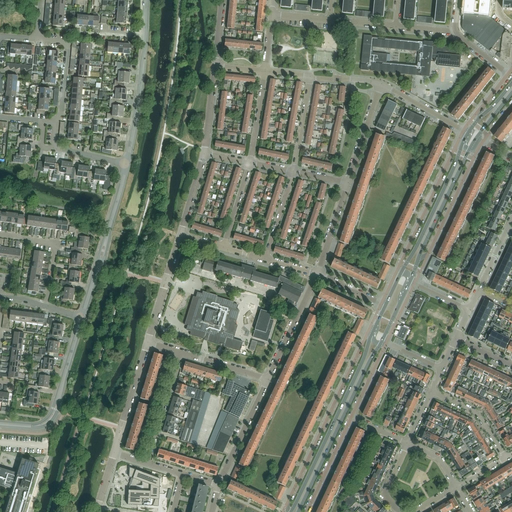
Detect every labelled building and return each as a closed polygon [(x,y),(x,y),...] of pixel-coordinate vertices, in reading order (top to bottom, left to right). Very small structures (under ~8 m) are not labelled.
[(322,0),(313,0),(313,9),(313,10),(321,11),(322,0)] [(353,0),(345,0),(344,13),(352,14),(352,13),(353,0)] [(446,8),(446,0),(437,0),(437,7),(446,8)] [(464,0),(463,14),(489,16),(491,0),(464,0)] [(504,2),(503,9),(511,10),(511,0),(503,0),(504,0),(504,2)] [(385,2),(376,1),(374,16),(383,17),(385,2)] [(415,5),(406,4),(405,19),(414,20),(414,19),(415,5)] [(446,8),(437,7),(436,22),(435,22),(444,23),(446,8)] [(489,18),(489,16),(463,14),(462,27),(463,30),(465,31),(470,36),(500,59),(501,59),(506,62),(509,59),(510,46),(509,44),(510,43),(511,43),(511,36),(511,35),(494,21),(491,18),(490,18),(489,18)] [(433,42),(424,41),(424,42),(372,37),(372,36),(364,35),(361,70),(368,71),(368,70),(371,70),(371,71),(423,76),(429,77),(431,61),(435,62),(435,63),(436,63),(436,62),(438,62),(437,66),(460,68),(461,56),(458,56),(459,52),(450,51),(450,47),(433,45),(433,42)] [(105,47),(105,50),(107,50),(107,52),(113,53),(113,43),(108,42),(107,47),(105,47)] [(131,45),(130,45),(130,44),(126,44),(126,42),(124,42),(124,44),(123,54),(126,54),(126,57),(129,57),(129,54),(129,48),(131,49),(131,45)] [(10,47),(8,46),(7,55),(10,55),(10,54),(15,55),(16,44),(11,44),(10,47)] [(53,49),(46,49),(46,51),(48,51),(47,56),(57,57),(58,52),(53,51),(53,49)] [(118,74),(118,77),(129,78),(130,73),(123,72),(124,69),(116,68),(115,74),(118,74)] [(495,74),(488,68),(479,80),(486,85),(490,81),(492,79),(495,74)] [(225,74),(225,76),(224,83),(227,83),(227,80),(232,80),(232,75),(225,74)] [(113,85),(122,86),(122,83),(129,84),(129,78),(118,77),(118,80),(114,80),(114,85),(113,85)] [(482,90),(486,85),(479,80),(470,91),(477,97),(481,92),(482,90)] [(122,86),(113,85),(112,90),(115,91),(115,94),(126,95),(127,90),(120,89),(120,86),(122,86)] [(341,86),(341,87),(338,86),(337,89),(340,90),(340,94),(345,95),(346,87),(341,86)] [(460,103),(468,109),(472,104),(473,102),(477,97),(470,91),(460,103)] [(126,95),(115,94),(115,97),(110,97),(109,102),(119,103),(119,100),(126,101),(126,95)] [(253,96),(247,95),(244,95),(244,98),(247,98),(246,103),(251,104),(253,96)] [(388,100),(386,105),(395,109),(397,105),(398,104),(388,100)] [(112,107),(112,111),(123,112),(124,106),(117,106),(117,103),(109,102),(109,107),(112,107)] [(464,114),(468,109),(460,103),(451,115),(458,121),(462,116),(464,114)] [(50,105),(38,104),(38,110),(36,109),(36,113),(45,114),(45,110),(48,111),(48,107),(50,107),(50,105)] [(384,109),(393,114),(395,109),(386,105),(384,109)] [(344,110),(336,109),(335,112),(338,113),(337,117),(342,118),(344,110)] [(382,114),(391,118),(393,114),(384,109),(382,114)] [(403,119),(407,121),(411,112),(407,110),(403,119)] [(116,117),(123,117),(123,112),(112,111),(112,114),(107,114),(106,119),(116,120),(116,117)] [(407,121),(412,123),(416,114),(411,112),(407,121)] [(382,114),(381,117),(380,118),(389,123),(391,118),(382,114)] [(416,114),(412,123),(416,125),(420,117),(416,114)] [(337,117),(336,121),(333,120),(332,124),(335,124),(336,124),(341,125),(342,118),(337,117)] [(420,117),(416,125),(421,127),(421,128),(425,118),(425,119),(420,117)] [(109,128),(120,129),(121,123),(114,123),(114,120),(116,120),(106,119),(104,118),(104,124),(109,124),(109,128)] [(380,118),(380,119),(378,123),(387,127),(389,123),(380,118)] [(384,131),(387,127),(378,123),(376,127),(375,127),(385,132),(384,131)] [(500,129),(499,129),(498,131),(494,137),(502,143),(511,130),(504,124),(500,129)] [(26,129),(27,126),(19,125),(18,130),(21,131),(21,134),(32,135),(33,129),(26,129)] [(113,137),(113,136),(113,134),(120,134),(120,129),(109,128),(109,131),(104,130),(103,136),(113,137)] [(437,141),(445,145),(448,139),(448,140),(449,137),(452,131),(444,128),(443,129),(437,141)] [(17,142),(25,143),(25,140),(32,140),(32,135),(21,134),(21,137),(18,137),(17,142)] [(283,141),(286,142),(291,143),(292,135),(287,134),(286,138),(284,138),(283,141)] [(373,143),(371,148),(380,151),(385,137),(376,134),(374,140),(373,143)] [(106,141),(106,144),(117,145),(118,140),(111,139),(111,136),(113,137),(103,136),(103,141),(106,141)] [(216,138),(215,141),(214,147),(222,148),(223,143),(217,142),(218,138),(216,138)] [(431,155),(439,159),(442,153),(443,151),(445,145),(437,141),(431,155)] [(20,151),(31,152),(31,146),(25,146),(25,143),(17,142),(17,147),(20,147),(20,151)] [(102,152),(109,154),(110,150),(117,151),(117,145),(106,144),(106,148),(102,147),(102,152)] [(367,163),(375,165),(380,151),(371,148),(370,154),(369,154),(369,157),(367,163)] [(13,156),(13,162),(23,163),(23,157),(30,157),(31,152),(20,151),(19,154),(16,154),(16,156),(13,156)] [(487,172),(494,157),(495,156),(486,152),(483,159),(482,162),(479,168),(487,172)] [(424,170),(432,174),(435,168),(436,165),(439,159),(431,155),(424,170)] [(43,169),(49,170),(50,158),(45,158),(44,164),(41,163),(40,171),(43,172),(43,169)] [(50,158),(49,170),(54,170),(53,175),(57,175),(58,167),(58,166),(55,165),(56,159),(50,158)] [(66,173),(67,162),(62,161),(61,168),(58,167),(57,175),(60,176),(60,173),(66,173)] [(73,163),(67,162),(66,173),(71,174),(70,179),(73,179),(74,171),(75,170),(72,169),(73,163)] [(364,172),(361,178),(370,181),(375,165),(367,163),(364,170),(363,172),(364,172)] [(82,177),(84,166),(78,165),(77,172),(74,171),(73,179),(77,180),(77,177),(82,177)] [(89,167),(84,166),(82,177),(87,178),(87,183),(90,183),(91,175),(91,173),(88,173),(89,167)] [(479,168),(476,174),(475,177),(472,183),(480,187),(487,172),(479,168)] [(91,175),(90,183),(93,183),(94,180),(99,181),(100,170),(95,169),(94,175),(91,175)] [(109,191),(111,176),(105,175),(106,171),(100,170),(99,181),(104,182),(103,190),(109,191)] [(417,185),(425,189),(428,183),(429,180),(432,174),(424,170),(417,185)] [(370,181),(361,178),(359,185),(358,188),(356,194),(365,197),(370,181)] [(472,183),(469,189),(468,192),(465,198),(473,202),(480,187),(472,183)] [(425,189),(417,185),(410,200),(418,204),(420,198),(421,198),(422,195),(425,189)] [(511,193),(511,192),(506,190),(505,193),(503,192),(502,194),(504,195),(510,198),(511,193)] [(277,200),(279,193),(274,191),(273,195),(268,193),(267,196),(272,198),(277,200)] [(248,194),(246,201),(251,202),(253,198),(256,200),(257,196),(254,195),(248,194)] [(365,197),(356,194),(354,201),(353,203),(353,204),(351,210),(359,213),(365,197)] [(504,195),(501,200),(507,203),(510,198),(504,195)] [(221,203),(224,204),(230,205),(232,198),(227,196),(225,201),(222,199),(221,203)] [(465,198),(462,204),(461,206),(458,213),(466,216),(473,202),(465,198)] [(403,215),(410,219),(413,212),(414,212),(415,210),(418,204),(410,200),(403,215)] [(507,203),(501,200),(500,204),(496,202),(495,204),(499,206),(505,209),(507,203)] [(499,206),(497,209),(496,208),(494,211),(496,211),(502,214),(505,209),(499,206)] [(348,219),(345,226),(354,229),(359,213),(351,210),(349,216),(348,219)] [(496,211),(494,217),(500,220),(502,214),(496,211)] [(458,213),(455,219),(454,221),(451,227),(459,231),(466,216),(458,213)] [(395,230),(403,234),(406,227),(407,227),(408,225),(410,219),(403,215),(395,230)] [(489,221),(491,222),(497,225),(500,220),(494,217),(492,220),(490,219),(489,221)] [(488,224),(487,227),(493,230),(495,231),(495,230),(497,225),(491,222),(490,225),(488,224)] [(343,235),(341,241),(340,242),(349,245),(354,229),(345,226),(343,232),(342,235),(343,235)] [(88,244),(89,238),(84,237),(84,233),(86,233),(86,230),(75,229),(75,227),(69,227),(69,231),(68,231),(68,232),(74,233),(73,238),(79,239),(78,242),(88,244)] [(451,227),(448,234),(447,236),(444,242),(452,246),(459,231),(451,227)] [(388,245),(396,249),(399,242),(400,242),(401,240),(403,234),(395,230),(388,245)] [(249,238),(248,243),(255,245),(256,240),(252,239),(254,233),(251,232),(249,238)] [(498,236),(495,235),(491,233),(489,232),(486,238),(488,239),(488,238),(495,241),(497,236),(498,236)] [(488,239),(486,244),(492,247),(495,241),(488,238),(488,239)] [(78,248),(77,251),(80,251),(81,249),(88,249),(88,244),(78,242),(78,248)] [(437,258),(442,260),(445,262),(452,246),(444,242),(441,248),(440,251),(437,258)] [(280,244),(277,243),(276,243),(275,247),(273,252),(280,254),(282,249),(279,248),(280,244)] [(482,244),(479,250),(489,254),(492,248),(482,244)] [(396,249),(388,245),(381,260),(389,264),(392,257),(393,257),(394,254),(396,249)] [(72,253),(71,259),(82,261),(82,255),(77,254),(77,251),(71,250),(66,249),(65,252),(72,253)] [(479,250),(476,255),(486,260),(489,254),(479,250)] [(476,255),(474,261),(484,266),(486,260),(476,255)] [(215,260),(203,257),(202,263),(204,264),(202,270),(212,273),(213,268),(216,269),(215,271),(241,278),(241,277),(250,280),(250,281),(275,288),(276,287),(277,288),(280,289),(278,294),(288,299),(287,303),(292,305),(294,302),(297,303),(301,293),(302,294),(305,288),(280,276),(278,279),(255,272),(256,269),(242,265),(241,268),(214,260),(215,260)] [(427,279),(430,280),(433,282),(436,275),(437,273),(435,273),(441,261),(439,260),(433,257),(424,276),(427,278),(427,279)] [(71,264),(69,263),(68,268),(75,269),(75,266),(81,266),(82,261),(71,259),(71,264)] [(337,271),(339,272),(340,272),(347,275),(351,267),(335,259),(331,268),(338,271),(337,271)] [(511,262),(504,259),(501,265),(511,269),(511,267),(511,262)] [(474,261),(471,266),(481,271),(484,266),(474,261)] [(501,265),(498,271),(508,275),(511,269),(501,265)] [(471,266),(468,272),(478,277),(481,271),(471,266)] [(351,267),(347,275),(353,278),(355,280),(355,279),(362,282),(366,274),(351,267)] [(70,271),(69,277),(79,278),(80,272),(74,271),(75,269),(68,268),(68,270),(70,271)] [(498,271),(495,276),(506,281),(508,275),(498,271)] [(366,274),(362,282),(368,285),(368,286),(371,287),(371,286),(377,289),(381,281),(366,274)] [(436,275),(433,282),(439,284),(442,278),(436,275)] [(495,276),(493,282),(503,287),(506,281),(495,276)] [(69,277),(69,280),(66,280),(66,282),(60,281),(60,284),(62,285),(69,286),(69,285),(71,286),(71,283),(79,284),(79,278),(69,277)] [(442,278),(439,284),(445,287),(448,280),(442,278)] [(448,280),(445,287),(450,290),(454,283),(448,280)] [(493,282),(490,289),(500,293),(503,287),(493,282)] [(454,283),(450,290),(456,293),(460,286),(454,283)] [(36,293),(37,292),(38,292),(38,288),(40,288),(40,290),(45,291),(45,288),(39,287),(29,285),(28,291),(31,291),(31,294),(35,295),(36,293)] [(69,286),(62,285),(62,288),(64,288),(63,294),(73,295),(74,289),(69,288),(69,286)] [(460,286),(456,293),(462,295),(465,289),(460,286)] [(327,292),(321,289),(317,298),(332,305),(336,297),(330,294),(330,293),(328,292),(327,292)] [(468,298),(472,292),(471,291),(465,289),(462,295),(468,298)] [(189,335),(204,340),(205,337),(207,338),(206,341),(220,346),(220,344),(223,345),(222,347),(239,352),(242,342),(233,339),(237,326),(235,325),(239,311),(236,310),(237,307),(236,305),(233,304),(234,302),(217,297),(217,296),(202,291),(202,294),(198,293),(196,294),(195,297),(193,296),(184,324),(187,325),(186,329),(187,331),(190,332),(189,335)] [(73,295),(63,294),(63,297),(61,297),(60,302),(67,303),(67,300),(72,301),(73,295)] [(418,314),(425,299),(417,295),(410,310),(418,314)] [(336,297),(332,305),(348,312),(352,304),(345,301),(345,300),(343,299),(343,300),(336,297)] [(485,300),(482,306),(492,310),(495,304),(485,300)] [(358,307),(352,304),(348,312),(355,315),(356,316),(363,319),(367,311),(360,308),(361,308),(358,306),(358,307)] [(482,306),(479,312),(489,316),(492,310),(482,306)] [(255,330),(253,337),(261,340),(264,341),(266,342),(267,339),(268,340),(268,339),(267,339),(271,326),(273,321),(274,321),(269,319),(271,314),(264,311),(261,310),(255,330)] [(501,312),(499,317),(499,318),(502,319),(499,324),(501,325),(507,312),(502,310),(501,312)] [(479,312),(476,317),(486,322),(489,316),(479,312)] [(511,314),(507,312),(501,325),(503,326),(506,321),(509,322),(511,315),(511,314)] [(45,315),(39,314),(37,324),(43,325),(43,326),(46,326),(47,318),(44,317),(45,315)] [(302,329),(310,333),(317,318),(309,315),(309,314),(306,321),(304,323),(305,324),(302,329)] [(476,317),(473,323),(484,328),(486,322),(476,317)] [(58,324),(58,319),(48,318),(47,324),(53,326),(53,330),(63,331),(63,326),(63,325),(58,324)] [(473,323),(471,329),(481,334),(484,328),(473,323)] [(403,340),(409,330),(401,326),(402,327),(398,336),(404,339),(403,340)] [(310,333),(302,329),(299,336),(298,338),(295,344),(303,348),(310,333)] [(471,329),(468,335),(478,340),(481,334),(471,329)] [(50,333),(50,335),(48,335),(47,338),(54,339),(54,336),(62,337),(63,331),(53,330),(52,333),(50,333)] [(492,331),(487,341),(493,344),(498,334),(494,332),(492,331)] [(340,348),(348,352),(351,346),(352,344),(352,343),(355,337),(347,333),(340,348)] [(498,334),(493,344),(499,347),(504,336),(502,335),(498,334)] [(504,336),(499,347),(505,350),(510,339),(506,338),(504,336)] [(54,339),(47,338),(46,347),(48,347),(58,348),(59,342),(53,342),(53,339),(54,339)] [(249,349),(249,350),(254,351),(257,344),(257,342),(252,340),(249,349)] [(303,348),(295,344),(292,350),(290,353),(291,353),(288,359),(296,363),(303,348)] [(41,355),(42,355),(49,356),(49,353),(57,354),(58,348),(48,347),(48,350),(42,349),(41,355)] [(345,358),(348,352),(340,348),(333,363),(341,366),(344,361),(345,358)] [(162,356),(154,353),(152,359),(151,362),(149,368),(158,371),(162,356)] [(49,356),(42,355),(41,358),(44,358),(44,364),(53,365),(54,359),(49,359),(49,356)] [(468,365),(469,363),(465,361),(465,360),(466,358),(463,357),(459,355),(456,360),(464,364),(468,365)] [(390,358),(386,356),(379,371),(383,373),(382,376),(387,378),(395,360),(390,357),(390,358)] [(296,363),(288,359),(285,365),(284,368),(281,374),(289,378),(296,363)] [(455,364),(454,365),(465,370),(466,368),(463,366),(464,364),(456,360),(455,364)] [(466,372),(464,375),(469,378),(473,370),(476,363),(475,362),(471,360),(470,363),(468,368),(470,369),(470,370),(469,370),(468,373),(466,372)] [(397,361),(395,363),(393,368),(398,370),(397,372),(399,373),(403,364),(397,361)] [(186,374),(186,371),(188,372),(191,363),(185,362),(183,370),(182,373),(186,374)] [(476,363),(473,370),(475,372),(473,376),(474,376),(476,377),(481,365),(480,365),(480,364),(476,362),(476,363)] [(191,363),(188,372),(204,377),(206,368),(191,363)] [(341,366),(333,363),(326,378),(334,381),(337,376),(338,373),(341,366)] [(40,369),(38,369),(38,372),(44,373),(45,370),(52,371),(53,365),(44,364),(41,364),(40,369)] [(406,374),(409,369),(410,367),(403,364),(399,373),(401,374),(402,372),(406,374)] [(453,366),(452,369),(460,373),(461,370),(465,372),(465,370),(454,365),(454,366),(453,366)] [(481,365),(476,377),(478,378),(480,374),(483,375),(486,367),(483,365),(482,366),(481,365)] [(411,367),(408,374),(410,376),(408,380),(410,381),(412,377),(416,370),(414,369),(415,369),(411,367)] [(486,367),(483,375),(485,376),(483,380),(486,381),(491,370),(490,369),(486,367)] [(158,371),(149,368),(147,374),(146,377),(147,377),(145,383),(153,386),(158,371)] [(206,368),(204,377),(220,382),(223,373),(206,368)] [(451,373),(450,375),(461,380),(462,378),(458,376),(460,373),(452,369),(450,373),(451,373)] [(491,370),(486,381),(488,382),(490,379),(492,380),(496,372),(492,370),(491,370)] [(44,373),(38,372),(38,375),(40,375),(39,381),(49,382),(50,376),(44,376),(44,373)] [(420,372),(415,383),(417,384),(419,380),(421,381),(425,373),(422,372),(421,372),(420,372)] [(496,372),(492,380),(495,381),(493,385),(495,386),(501,374),(500,374),(500,373),(496,372)] [(421,381),(419,385),(421,386),(423,387),(424,385),(422,384),(423,382),(426,383),(430,376),(425,373),(421,381)] [(289,378),(281,374),(278,380),(277,383),(274,389),(282,393),(289,378)] [(501,374),(495,386),(498,387),(499,384),(502,385),(506,376),(502,375),(501,374)] [(449,376),(447,379),(455,383),(456,380),(460,381),(461,380),(450,375),(449,376)] [(381,376),(378,383),(376,386),(377,386),(374,392),(382,396),(389,380),(381,376)] [(506,376),(502,385),(504,387),(503,389),(503,390),(505,390),(511,379),(509,378),(506,376)] [(334,381),(326,378),(319,393),(327,396),(330,390),(330,391),(331,388),(334,381)] [(446,383),(446,384),(457,389),(458,387),(456,386),(454,385),(455,383),(447,379),(446,383)] [(233,382),(228,380),(225,390),(223,390),(222,394),(224,394),(224,395),(232,397),(225,411),(239,417),(240,417),(239,416),(241,414),(241,413),(243,410),(243,409),(244,406),(245,406),(245,405),(246,402),(247,401),(248,398),(249,397),(250,393),(249,392),(248,391),(248,392),(241,389),(241,390),(239,389),(239,388),(237,387),(237,388),(232,386),(233,382)] [(153,386),(145,383),(143,389),(142,389),(142,392),(140,398),(148,401),(153,386)] [(175,391),(174,393),(199,400),(202,391),(177,383),(177,385),(178,386),(177,391),(175,391)] [(396,396),(400,398),(401,399),(407,387),(406,386),(403,385),(402,384),(396,396)] [(443,389),(451,392),(454,394),(457,389),(446,384),(445,385),(443,388),(443,389)] [(455,394),(455,395),(459,396),(460,397),(465,385),(463,384),(462,388),(459,386),(456,392),(455,394)] [(423,389),(415,385),(414,388),(410,386),(409,388),(421,393),(421,392),(422,393),(423,389)] [(465,385),(460,397),(461,397),(464,399),(468,391),(466,389),(467,386),(465,385)] [(34,389),(27,388),(27,391),(26,397),(28,397),(38,398),(39,393),(33,392),(34,389)] [(468,391),(464,399),(468,401),(468,400),(469,401),(474,389),(472,388),(471,392),(468,391)] [(282,393),(274,389),(271,395),(269,398),(270,398),(267,404),(274,408),(282,393)] [(409,389),(407,391),(412,393),(410,396),(418,400),(420,396),(419,396),(420,395),(421,395),(409,389)] [(474,389),(469,401),(470,401),(470,402),(473,403),(477,395),(475,394),(476,390),(474,389)] [(366,407),(374,411),(382,396),(374,392),(371,398),(369,401),(370,401),(366,407)] [(477,395),(473,403),(476,405),(477,404),(478,405),(483,393),(481,392),(480,396),(477,395)] [(327,396),(319,393),(312,408),(320,411),(323,405),(324,403),(327,396)] [(483,393),(478,405),(479,405),(479,406),(482,407),(486,399),(483,398),(485,394),(483,393)] [(405,396),(404,399),(416,404),(416,403),(417,403),(418,400),(410,396),(409,398),(405,396)] [(37,404),(38,398),(28,397),(28,400),(24,400),(23,405),(31,406),(32,403),(37,404)] [(404,399),(403,401),(407,403),(406,405),(414,409),(416,406),(415,405),(416,404),(404,399)] [(482,407),(483,408),(484,407),(484,409),(494,402),(493,401),(491,402),(490,401),(486,399),(482,407)] [(199,412),(199,411),(200,408),(201,405),(202,403),(202,402),(199,401),(193,400),(189,410),(199,412)] [(172,402),(170,408),(178,410),(181,411),(181,408),(179,408),(180,405),(172,402)] [(429,414),(429,415),(434,416),(439,405),(438,404),(438,403),(435,402),(435,403),(435,402),(431,410),(432,410),(431,411),(429,414)] [(494,402),(484,409),(485,410),(487,413),(494,408),(493,406),(496,404),(495,402),(494,402)] [(147,406),(139,403),(137,409),(136,409),(136,412),(134,418),(143,421),(147,406)] [(274,408),(267,404),(264,410),(262,412),(263,412),(259,419),(267,423),(274,408)] [(401,406),(399,408),(411,414),(412,413),(414,409),(406,405),(405,408),(401,406)] [(439,405),(434,416),(436,417),(436,415),(438,412),(440,413),(443,406),(440,405),(439,405)] [(374,411),(366,407),(363,415),(364,415),(366,416),(371,418),(374,411)] [(170,408),(169,411),(168,413),(179,416),(180,414),(177,413),(178,410),(170,408)] [(320,411),(312,408),(305,423),(313,426),(316,420),(317,418),(320,411)] [(399,408),(398,410),(403,412),(402,415),(410,418),(411,415),(411,414),(399,408)] [(494,408),(487,413),(489,416),(490,417),(500,410),(499,409),(496,411),(494,408)] [(447,409),(442,420),(444,421),(446,416),(449,417),(452,410),(449,409),(447,409)] [(196,423),(196,421),(197,418),(198,416),(199,413),(199,412),(189,410),(188,413),(187,418),(186,420),(196,423)] [(451,419),(448,426),(449,427),(451,424),(456,413),(455,412),(452,410),(449,417),(451,419)] [(500,410),(490,417),(490,418),(492,421),(499,417),(498,414),(501,412),(500,410)] [(383,424),(384,424),(385,424),(384,424),(388,426),(390,424),(392,418),(389,417),(391,413),(389,412),(384,422),(384,423),(383,424)] [(456,413),(451,424),(452,425),(455,420),(457,421),(461,414),(458,413),(457,413),(456,413)] [(212,450),(222,453),(239,419),(228,414),(220,430),(219,432),(219,433),(218,435),(217,438),(216,440),(215,443),(214,445),(213,447),(212,450)] [(396,415),(395,417),(407,423),(407,422),(408,422),(410,418),(402,415),(400,417),(396,415)] [(434,421),(436,419),(429,416),(428,416),(427,418),(427,420),(438,425),(439,423),(434,421)] [(395,417),(394,420),(398,421),(397,424),(405,428),(407,424),(406,424),(407,423),(395,417)] [(464,417),(459,428),(461,429),(463,424),(465,425),(467,424),(469,419),(469,418),(466,417),(464,417)] [(499,417),(492,421),(494,424),(495,425),(505,419),(504,417),(501,419),(499,417)] [(143,421),(134,418),(132,424),(131,427),(129,433),(138,436),(143,421)] [(267,423),(259,419),(257,425),(255,428),(252,434),(260,438),(267,423)] [(465,425),(462,429),(463,430),(465,428),(467,426),(468,428),(469,427),(475,423),(472,420),(469,419),(467,424),(465,425)] [(505,419),(495,425),(495,426),(495,427),(497,430),(497,429),(497,430),(500,428),(505,425),(503,422),(506,420),(506,419),(505,419)] [(194,430),(194,428),(195,426),(196,423),(186,420),(186,422),(184,427),(194,430)] [(174,424),(166,421),(164,426),(172,429),(174,430),(175,427),(176,427),(177,425),(174,424)] [(405,428),(397,424),(392,421),(391,424),(396,426),(395,429),(394,429),(403,433),(405,429),(405,428)] [(425,422),(424,425),(427,427),(430,428),(432,429),(433,427),(437,429),(438,426),(429,422),(426,421),(426,422),(425,422)] [(313,426),(305,423),(298,438),(306,441),(309,435),(310,432),(313,426)] [(469,430),(465,432),(466,434),(477,427),(476,426),(475,423),(469,427),(468,428),(469,430)] [(164,426),(164,427),(163,432),(173,435),(174,433),(173,433),(174,430),(172,429),(164,426)] [(189,443),(190,441),(191,438),(192,436),(193,433),(193,431),(194,430),(184,427),(183,430),(181,437),(180,440),(189,443)] [(422,430),(418,438),(422,440),(422,439),(424,440),(427,432),(428,432),(429,430),(430,428),(427,427),(426,427),(426,429),(425,431),(422,430)] [(477,427),(466,434),(467,436),(471,433),(473,435),(480,431),(478,428),(477,429),(477,427)] [(361,439),(365,432),(360,429),(358,428),(357,428),(353,436),(361,439)] [(424,440),(423,440),(424,441),(424,440),(427,441),(428,441),(429,441),(434,430),(432,429),(430,428),(429,430),(431,431),(430,433),(428,432),(427,432),(424,440)] [(498,431),(500,434),(502,433),(506,438),(503,439),(508,447),(511,444),(511,442),(507,434),(505,432),(506,432),(503,428),(500,430),(498,431)] [(445,434),(439,446),(440,447),(443,448),(443,449),(449,440),(446,438),(449,431),(447,429),(446,430),(445,434)] [(434,430),(429,441),(430,442),(434,444),(437,436),(435,435),(437,431),(434,430)] [(474,437),(470,440),(471,442),(481,435),(481,434),(480,431),(473,435),(474,437)] [(437,436),(434,444),(437,446),(438,445),(439,446),(445,434),(443,432),(440,438),(437,436)] [(138,436),(129,433),(128,439),(127,439),(127,441),(125,448),(133,451),(138,436)] [(260,438),(252,434),(250,440),(248,442),(249,442),(245,449),(253,453),(260,438)] [(481,435),(471,442),(472,444),(476,441),(478,443),(485,439),(483,436),(482,437),(481,435)] [(353,436),(350,442),(349,444),(346,451),(354,454),(361,439),(353,436)] [(449,440),(443,449),(444,449),(444,450),(447,452),(453,446),(451,443),(454,439),(452,437),(449,440)] [(306,441),(298,438),(291,452),(299,456),(302,450),(303,447),(306,441)] [(479,446),(477,447),(478,448),(487,443),(486,442),(485,439),(478,443),(479,446)] [(381,440),(378,445),(386,448),(394,452),(394,451),(395,451),(397,447),(389,443),(389,444),(387,446),(382,444),(383,441),(384,441),(383,441),(381,440)] [(487,443),(478,448),(479,450),(481,449),(483,451),(490,447),(488,444),(487,445),(487,443)] [(453,446),(447,452),(449,455),(450,455),(450,456),(461,449),(460,447),(456,449),(453,446)] [(482,455),(479,456),(481,458),(492,451),(491,451),(491,450),(490,447),(483,451),(484,454),(482,455)] [(380,449),(379,451),(391,457),(391,455),(392,456),(393,453),(394,453),(394,452),(386,448),(385,451),(383,450),(380,449)] [(159,449),(156,457),(166,460),(169,452),(159,449)] [(253,453),(245,449),(243,455),(241,457),(242,457),(238,464),(239,464),(246,468),(253,453)] [(461,449),(450,456),(451,457),(453,461),(460,456),(458,454),(463,451),(461,449)] [(346,451),(343,457),(342,459),(339,465),(347,469),(354,454),(346,451)] [(379,451),(378,453),(381,455),(382,456),(381,458),(389,462),(390,458),(391,457),(379,451)] [(465,454),(465,455),(466,456),(468,455),(470,460),(468,461),(469,464),(471,466),(472,469),(473,469),(476,467),(477,466),(476,464),(469,452),(468,451),(465,454)] [(492,451),(481,458),(483,462),(485,461),(488,459),(494,455),(495,455),(493,452),(492,451)] [(169,452),(166,460),(176,463),(178,456),(169,452)] [(296,462),(299,456),(291,452),(284,467),(292,471),(295,465),(296,462)] [(482,463),(478,456),(476,458),(473,453),(471,454),(478,466),(479,465),(482,463)] [(460,456),(453,461),(455,464),(456,465),(467,459),(466,456),(465,455),(464,454),(461,456),(463,458),(461,459),(460,456)] [(188,459),(179,456),(178,456),(176,463),(186,466),(188,459)] [(23,511),(26,503),(27,503),(28,503),(28,502),(28,501),(27,500),(29,493),(31,488),(35,474),(36,474),(37,474),(37,473),(37,472),(36,471),(37,468),(38,464),(32,462),(32,460),(32,459),(32,458),(31,458),(30,458),(29,458),(29,459),(28,460),(28,461),(22,459),(19,466),(18,466),(18,467),(17,467),(17,468),(18,469),(16,476),(14,476),(15,473),(0,467),(0,485),(10,489),(10,487),(13,488),(10,495),(10,496),(9,496),(9,497),(9,498),(10,498),(5,511),(23,511)] [(374,461),(386,467),(387,465),(387,466),(389,462),(381,458),(380,461),(376,458),(374,461)] [(198,462),(188,459),(186,466),(196,469),(198,462)] [(370,459),(369,461),(373,463),(378,465),(376,468),(384,472),(386,468),(385,468),(386,467),(374,461),(370,459)] [(467,459),(456,465),(457,467),(456,467),(458,470),(457,470),(458,471),(466,466),(464,464),(468,461),(467,459)] [(208,465),(198,462),(196,469),(206,472),(208,465)] [(466,466),(458,471),(459,472),(461,476),(468,471),(466,469),(468,468),(470,466),(471,466),(469,464),(466,466)] [(218,468),(208,465),(206,472),(216,475),(218,468)] [(339,465),(336,472),(335,474),(332,480),(340,484),(347,469),(339,465)] [(128,490),(127,505),(137,505),(158,506),(160,479),(142,472),(129,467),(129,477),(142,482),(142,491),(128,490)] [(292,471),(284,467),(277,482),(285,486),(288,479),(289,477),(292,471)] [(371,468),(370,471),(381,476),(382,475),(384,472),(376,468),(375,470),(371,468)] [(500,471),(499,471),(504,479),(507,477),(509,480),(511,479),(504,468),(502,469),(500,470),(500,471)] [(370,471),(369,473),(373,475),(372,478),(379,482),(381,478),(381,476),(370,471)] [(497,473),(495,474),(501,485),(503,484),(504,484),(502,480),(504,479),(499,471),(498,471),(497,472),(497,473)] [(491,476),(490,477),(495,484),(497,483),(501,489),(503,488),(503,487),(501,485),(495,474),(493,475),(492,475),(491,476)] [(360,475),(359,478),(363,480),(365,481),(377,486),(377,485),(378,485),(379,482),(372,478),(371,480),(360,475)] [(487,478),(485,480),(492,491),(494,489),(492,486),(495,484),(490,477),(489,477),(487,478)] [(332,480),(325,494),(334,498),(340,485),(340,484),(332,480)] [(481,482),(482,485),(485,490),(488,488),(490,492),(492,495),(493,497),(495,496),(495,495),(493,493),(492,491),(485,480),(484,481),(483,480),(481,481),(481,482)] [(236,493),(242,496),(246,488),(231,481),(227,488),(234,492),(236,493)] [(364,483),(368,485),(367,488),(375,492),(377,488),(376,488),(377,486),(365,481),(364,483)] [(480,483),(478,485),(475,486),(474,486),(472,487),(468,490),(467,490),(471,495),(479,490),(483,488),(481,485),(480,483)] [(205,497),(206,496),(206,494),(208,487),(199,485),(195,502),(203,504),(205,497)] [(502,498),(511,493),(511,492),(511,486),(499,494),(502,498)] [(251,500),(258,503),(261,495),(246,488),(242,496),(249,499),(251,500)] [(474,499),(474,500),(481,496),(482,495),(480,492),(484,490),(483,488),(479,490),(471,495),(472,496),(471,497),(472,497),(471,498),(472,499),(473,499),(473,500),(474,499)] [(325,494),(322,503),(319,508),(327,511),(334,498),(325,494)] [(266,507),(273,510),(277,502),(261,495),(258,503),(264,506),(266,507)] [(349,510),(356,502),(350,496),(347,496),(341,502),(349,510)] [(373,496),(360,496),(360,498),(365,498),(367,503),(367,504),(367,505),(369,502),(375,500),(374,500),(373,497),(373,496)] [(482,497),(475,501),(475,502),(475,503),(476,505),(478,507),(485,502),(489,500),(488,499),(487,498),(484,500),(482,497)] [(454,498),(449,501),(453,509),(454,511),(456,511),(457,511),(456,510),(455,508),(459,506),(454,498)] [(370,508),(367,511),(368,511),(369,511),(378,503),(376,502),(377,502),(375,500),(369,502),(367,505),(370,508)] [(445,504),(444,505),(448,511),(451,511),(450,510),(453,509),(449,501),(445,503),(445,504)] [(201,511),(202,511),(203,504),(195,502),(192,511),(201,511)] [(480,511),(491,505),(490,503),(487,505),(485,502),(478,507),(477,507),(479,511),(480,510),(480,511)] [(378,503),(369,511),(373,511),(374,511),(376,511),(382,506),(381,506),(379,504),(378,503)]
